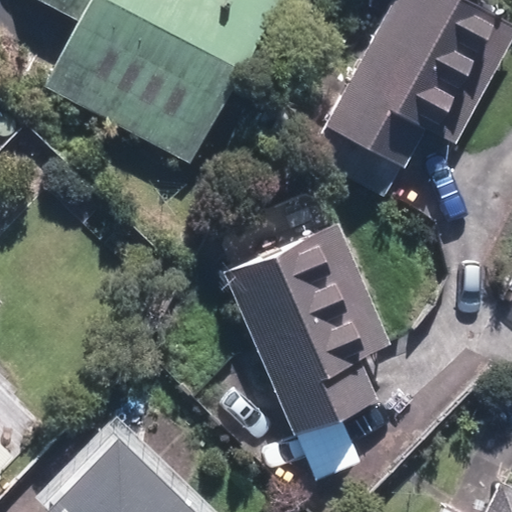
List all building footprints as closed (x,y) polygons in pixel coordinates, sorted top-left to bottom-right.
[(21,0),(71,23),(38,87),(185,163),(269,0),(21,0)] [(510,29),(452,0),(386,0),(304,163),(381,202),(415,135),(448,151),(510,29)] [(297,235),(282,204),(211,240),(227,270),(297,235)] [(227,270),(212,278),(292,438),(371,399),(351,360),(385,343),(324,222),(297,235),(227,270)] [(176,511),(99,438),(27,511),(176,511)] [(511,511),(511,494),(493,484),(478,511),(511,511)]
